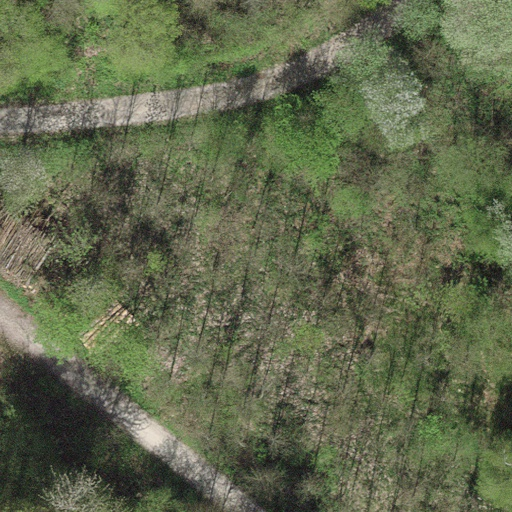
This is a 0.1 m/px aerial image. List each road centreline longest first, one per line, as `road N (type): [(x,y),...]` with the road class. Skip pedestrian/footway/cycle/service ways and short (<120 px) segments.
road 1 (track): [(0,124),(102,120),(244,99),(349,55),(419,0)]
road 2 (track): [(0,319),(245,511)]
